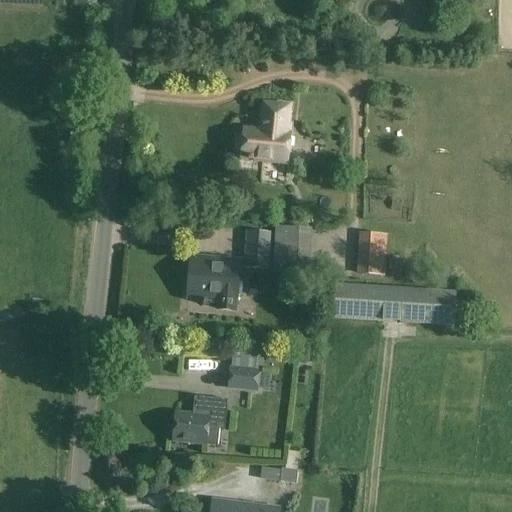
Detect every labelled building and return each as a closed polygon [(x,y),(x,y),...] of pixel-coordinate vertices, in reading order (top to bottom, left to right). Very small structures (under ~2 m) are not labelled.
[(242,160),(289,164),(291,135),(289,135),(292,107),(265,105),(262,130),(245,128),(242,160)] [(276,229),(272,282),(309,284),(313,231),(276,229)] [(247,233),(245,270),(271,271),(273,234),(247,233)] [(192,273),(189,300),(220,303),(219,311),(238,313),(242,264),(194,259),(193,273),(192,273)] [(332,284),(329,321),(456,329),(457,292),(332,284)] [(259,373),(231,371),(229,391),(257,393),(259,373)] [(208,430),(225,432),(228,402),(195,399),(193,416),(178,415),(175,442),(207,445),(208,430)] [(300,493),(320,496),(324,468),(304,465),(300,493)] [(283,471),(281,483),(297,485),(298,472),(285,471),(283,470),(283,471)] [(278,511),(279,511),(213,503),(212,511),(278,511)]
